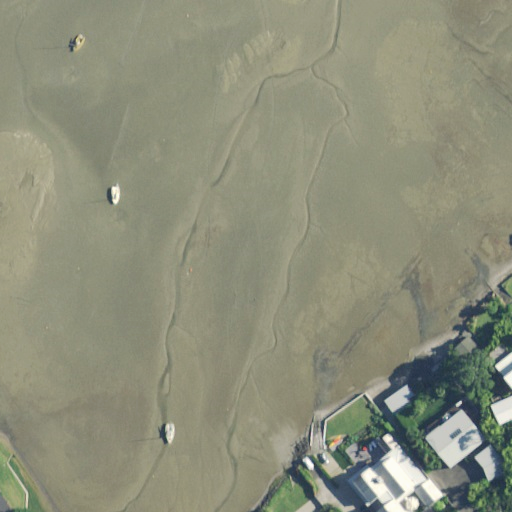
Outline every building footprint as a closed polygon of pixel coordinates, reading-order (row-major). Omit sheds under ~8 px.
[(488,353),(467,331),(450,346),(471,368),(488,353)] [(511,353),(497,366),(511,383),(511,353)] [(418,392),(412,383),(386,401),(397,417),(414,405),(409,398),(418,392)] [(511,418),(511,395),(493,405),(501,424),(511,418)] [(487,438),(463,409),(428,438),(451,467),(487,438)] [(509,472),(493,445),(476,455),(491,482),(509,472)] [(371,462),(348,480),(373,511),(410,511),(402,501),(415,491),(428,508),(441,497),(401,446),(375,467),(371,462)] [(0,511),(11,511),(13,511),(0,492),(0,511)]
